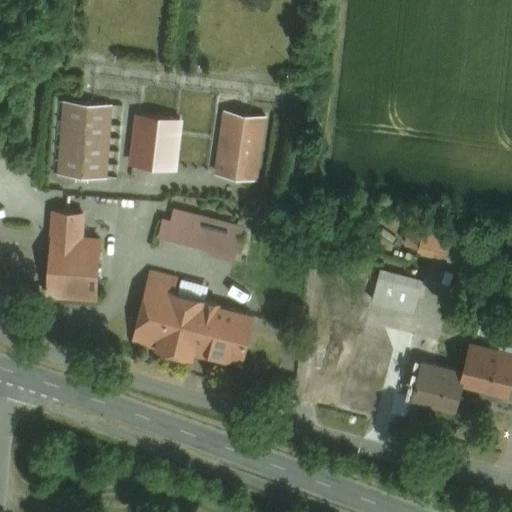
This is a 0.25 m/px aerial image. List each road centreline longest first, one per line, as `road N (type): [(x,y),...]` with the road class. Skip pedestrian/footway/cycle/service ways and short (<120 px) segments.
road 1 (residential): [(0,331),(26,348),(511,483)]
road 2 (tertiary): [(5,372),(399,511)]
road 3 (track): [(0,506),(101,494),(158,497),(208,511)]
